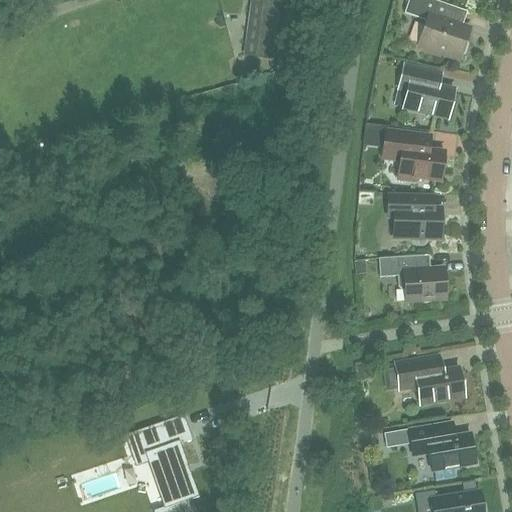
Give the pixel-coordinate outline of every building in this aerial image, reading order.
[(288,62),(295,0),(263,0),(256,57),(288,62)] [(464,55),(468,45),(465,42),(469,30),(462,27),(460,23),(464,11),(430,0),(408,0),(404,14),(424,21),(426,25),(418,46),(423,48),(423,52),(437,56),(440,54),(459,60),(460,56),(464,55)] [(453,91),(440,88),(442,75),(420,70),(404,67),(399,90),(408,92),(404,109),(447,119),(453,91)] [(440,182),(444,152),(428,150),(430,137),(385,131),(382,159),(400,162),(397,180),(415,182),(416,179),(440,182)] [(440,240),(441,209),(424,209),(421,206),(421,195),(395,195),(394,224),(397,227),(400,227),(400,239),(412,239),(412,243),(415,247),(423,247),(426,244),(426,239),(440,240)] [(427,270),(424,267),(423,256),(378,260),(379,278),(397,277),(398,288),(401,290),(405,290),(405,302),(445,300),(443,269),(427,270)] [(355,276),(367,275),(365,261),(354,263),(355,276)] [(442,372),(439,357),(395,365),(399,391),(412,388),(417,392),(420,405),(463,398),(459,369),(442,372)] [(358,368),(360,380),(371,378),(369,366),(358,368)] [(233,397),(230,385),(215,390),(216,393),(214,393),(217,402),(211,404),(219,428),(231,425),(234,434),(258,427),(255,417),(248,393),(233,397)] [(454,438),(451,424),(408,431),(412,456),(428,454),(431,472),(433,472),(435,482),(455,479),(453,468),(475,465),(470,435),(454,438)] [(134,447),(119,452),(122,463),(138,458),(134,447)] [(485,511),(484,505),(481,503),(479,492),(435,500),(430,500),(431,511),(485,511)] [(194,511),(190,498),(153,511),(194,511)]
